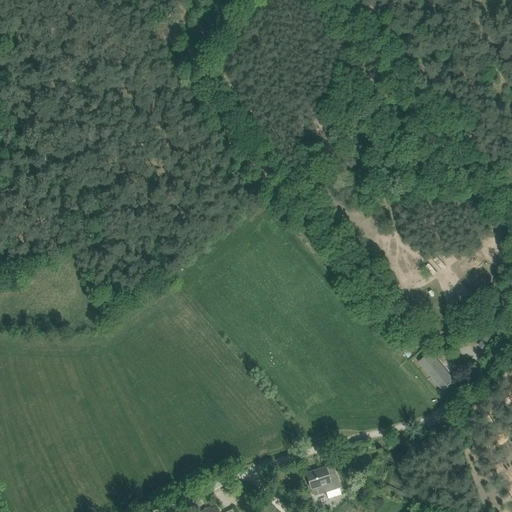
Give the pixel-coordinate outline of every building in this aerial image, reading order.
[(134,300),(125,307),(130,313),(139,306),(134,300)] [(411,330),(419,324),(406,308),(399,314),(411,330)] [(485,350),(493,340),(487,335),(479,346),(485,350)] [(436,347),(431,352),(434,355),(440,351),(436,347)] [(444,391),(455,382),(431,353),(420,362),(444,391)] [(427,439),(418,445),(424,453),(432,448),(427,439)] [(328,475),(325,467),(306,473),(311,489),(313,494),(316,495),(340,488),(335,473),(328,475)] [(379,489),(389,493),(421,508),(423,503),(408,497),(409,495),(392,487),(382,483),(379,489)]
